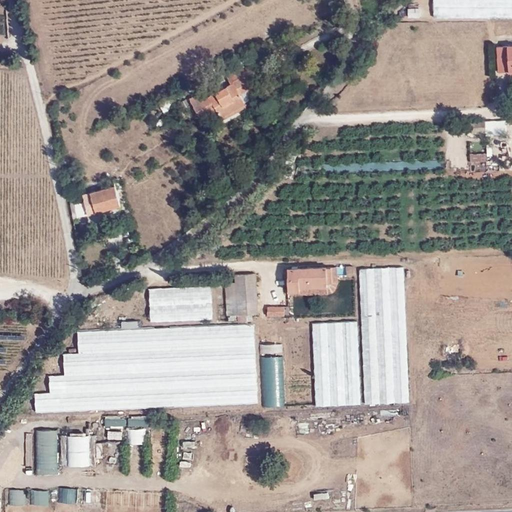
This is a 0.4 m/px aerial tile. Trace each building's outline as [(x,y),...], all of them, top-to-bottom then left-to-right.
[(485,15),(511,15),(511,0),(435,0),(436,15),(485,15)] [(420,17),(420,6),(408,7),(408,17),(420,17)] [(511,44),(498,46),(499,71),(511,70),(511,44)] [(229,74),(233,81),(234,82),(238,88),(252,81),(244,66),(229,74)] [(254,85),(252,81),(238,88),(240,93),(254,85)] [(240,93),(238,88),(234,82),(209,97),(205,90),(191,98),(203,119),(218,110),(224,120),(248,106),(246,102),(240,93)] [(473,131),(486,130),(486,120),(472,120),(473,131)] [(89,212),(121,204),(115,185),(84,194),(89,212)] [(74,217),(89,212),(84,194),(70,198),(74,217)] [(332,266),(290,267),(291,290),(300,289),(300,286),(328,285),(328,280),(332,280),(332,266)] [(338,285),(339,273),(338,266),(332,266),(332,280),(328,280),(328,285),(300,286),(300,289),(291,290),(291,294),(330,292),(335,289),(338,285)] [(410,400),(404,266),(362,268),(366,403),(410,400)] [(235,281),(227,281),(229,313),(248,312),(258,312),(257,272),(235,273),(235,281)] [(214,302),(213,286),(152,288),(152,304),(214,302)] [(214,318),(214,302),(152,304),(153,320),(214,318)] [(268,315),(277,315),(277,305),(268,305),(268,313),(268,315)] [(248,312),(229,313),(229,315),(230,320),(238,319),(238,322),(249,321),(248,312)] [(317,404),(362,403),(359,321),(314,322),(317,404)] [(258,337),(281,337),(281,322),(258,322),(258,337)] [(284,322),(285,335),(307,335),(307,322),(284,322)] [(258,400),(254,323),(79,330),(80,352),(65,352),(66,373),(51,374),(52,391),(38,392),(38,409),(258,400)] [(281,343),(257,343),(257,354),(281,354),(281,343)] [(285,360),(309,358),(308,346),(284,348),(285,360)] [(286,363),(287,383),(309,382),(309,363),(286,363)] [(284,405),(284,392),(261,392),(261,406),(284,405)] [(310,405),(310,392),(287,392),(287,405),(310,405)] [(125,425),(125,417),(105,417),(105,426),(125,425)] [(128,426),(148,426),(148,418),(128,418),(128,426)] [(127,444),(144,443),(144,428),(127,428),(127,444)] [(56,474),(56,429),(33,429),(33,474),(56,474)] [(122,439),(122,431),(107,430),(107,439),(122,439)] [(91,464),(91,454),(96,453),(94,432),(65,435),(67,466),(91,464)] [(152,444),(152,459),(166,460),(167,444),(152,444)] [(75,503),(76,488),(59,486),(58,502),(75,503)] [(86,488),(85,499),(99,500),(100,490),(86,488)] [(24,505),(24,489),(7,489),(7,505),(24,505)] [(30,505),(47,505),(47,489),(30,489),(30,505)] [(106,490),(106,506),(125,506),(125,490),(106,490)]
